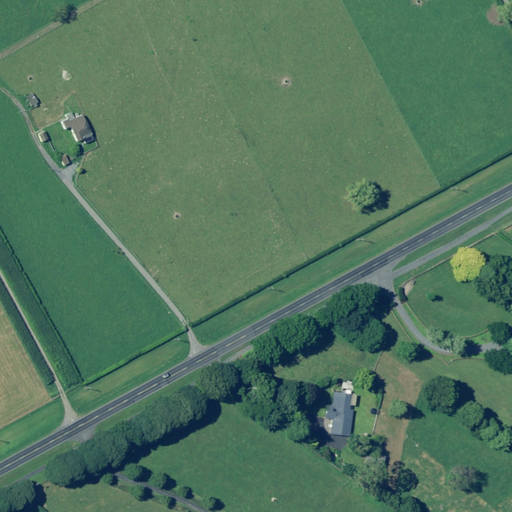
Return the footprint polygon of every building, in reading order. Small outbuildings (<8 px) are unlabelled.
[(31,106),(32,105),(34,107),(37,106),(36,104),(38,103),(38,102),(33,93),(26,97),(31,106)] [(64,116),(66,120),(61,122),(64,130),(69,127),(76,142),(81,139),(84,144),(92,140),(79,114),(74,116),(72,112),(64,116)] [(48,139),(44,130),(37,133),(41,142),(48,139)] [(69,163),(64,154),(59,158),(63,166),(69,163)] [(355,406),(357,395),(352,394),(354,385),(343,384),(342,393),(333,392),(331,406),(327,405),(325,418),(332,419),(330,434),(349,437),(353,409),(348,409),(348,405),(355,406)] [(385,456),(377,455),(374,466),(382,468),(385,456)]
